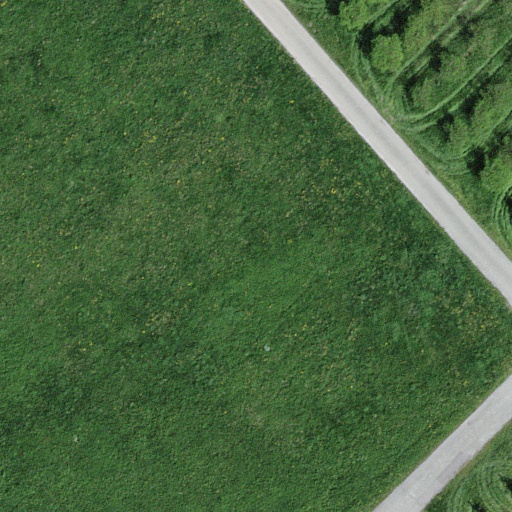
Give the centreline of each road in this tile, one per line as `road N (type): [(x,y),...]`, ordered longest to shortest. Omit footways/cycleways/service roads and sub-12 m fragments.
road 1 (unclassified): [(262,0),(511,283)]
road 2 (unclassified): [(400,511),(511,393)]
